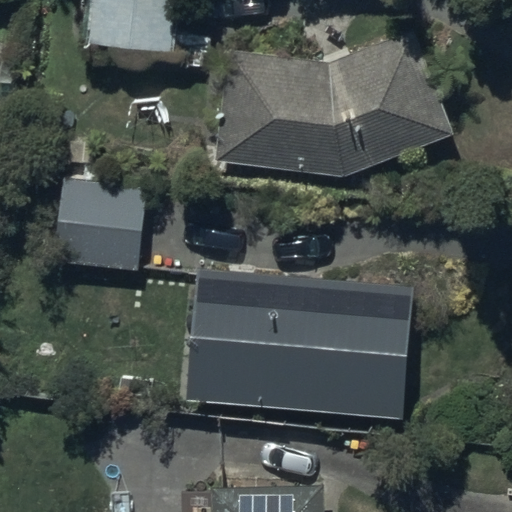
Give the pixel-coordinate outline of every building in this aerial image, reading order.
[(95,0),(93,41),(181,47),(179,67),(205,69),(206,54),(215,55),(216,38),(185,35),(187,0),(95,0)] [(337,60),(231,48),(220,161),(347,176),(460,134),(424,27),(337,60)] [(154,183),(67,173),(60,257),(146,266),(154,183)] [(420,279),(204,261),(192,397),(409,414),(420,279)] [(329,511),(329,482),(219,483),(218,511),(329,511)]
